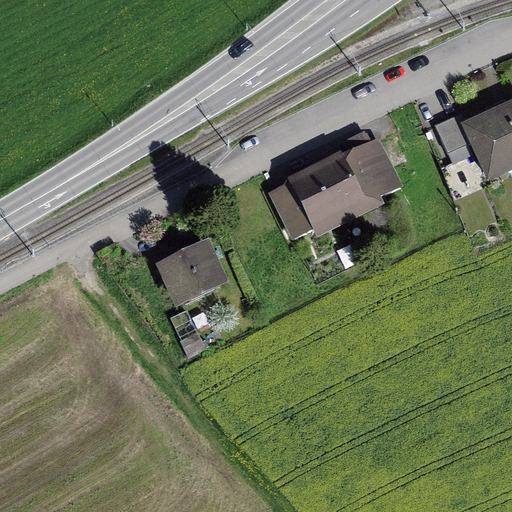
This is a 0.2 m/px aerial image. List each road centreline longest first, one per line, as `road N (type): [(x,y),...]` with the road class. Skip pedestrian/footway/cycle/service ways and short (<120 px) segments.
road 1 (residential): [(511,42),(64,252)]
road 2 (primary): [(0,222),(272,54)]
